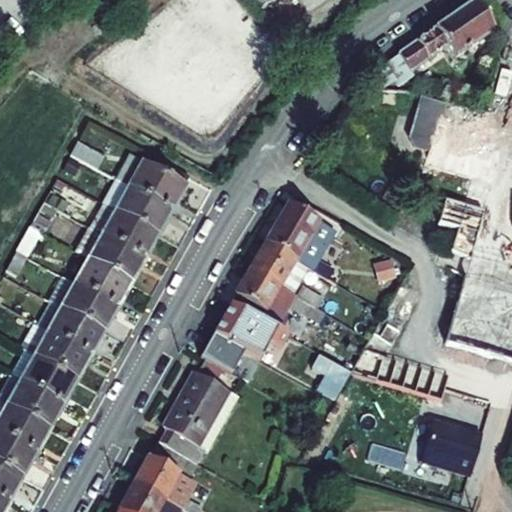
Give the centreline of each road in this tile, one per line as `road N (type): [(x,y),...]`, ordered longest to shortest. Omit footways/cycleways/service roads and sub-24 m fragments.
road 1 (residential): [(424,0),(325,75),(59,511)]
road 2 (unknown): [(293,125),(425,237),(431,293),(410,339)]
